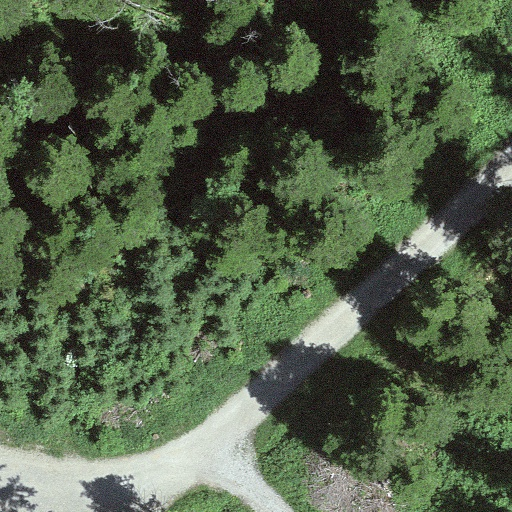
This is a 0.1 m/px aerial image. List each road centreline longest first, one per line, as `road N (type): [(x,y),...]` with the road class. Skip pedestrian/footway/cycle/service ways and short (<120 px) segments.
road 1 (track): [(511,157),(181,455)]
road 2 (track): [(244,511),(181,455),(84,498),(0,482)]
